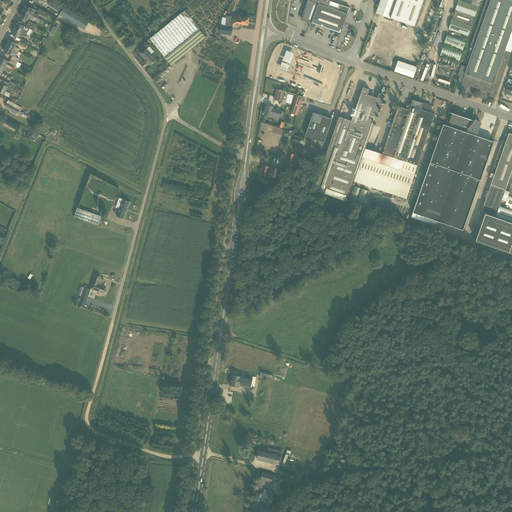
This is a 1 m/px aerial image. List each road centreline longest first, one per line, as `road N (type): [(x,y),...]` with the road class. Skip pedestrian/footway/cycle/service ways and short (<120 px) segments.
road 1 (primary): [(237,212),(195,511)]
road 2 (track): [(433,511),(429,491),(310,479),(193,455)]
road 3 (unclassified): [(111,324),(167,113)]
road 4 (track): [(193,455),(155,454),(88,426),(111,324)]
road 5 (unknown): [(505,116),(465,237),(511,259)]
road 6 (unclassified): [(511,118),(350,62)]
road 7 (primary): [(264,0),(244,155)]
road 8 (primary): [(248,156),(265,33)]
